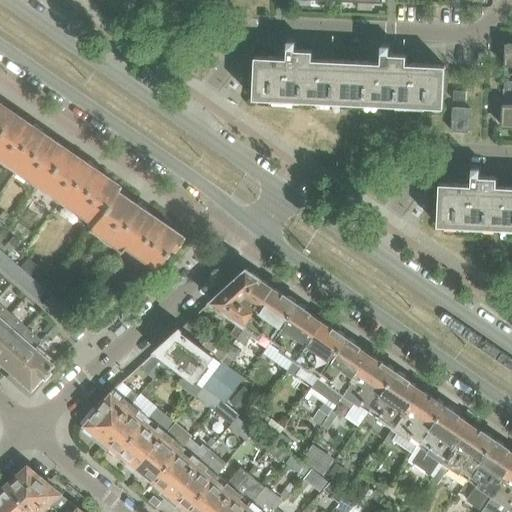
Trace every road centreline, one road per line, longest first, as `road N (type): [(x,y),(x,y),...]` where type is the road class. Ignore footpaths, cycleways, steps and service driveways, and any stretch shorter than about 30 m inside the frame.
road 1 (residential): [(511,4),(502,4),(481,36),(261,29),(184,117)]
road 2 (residential): [(253,225),(511,406)]
road 3 (residential): [(0,40),(253,225)]
road 4 (residential): [(29,430),(253,225)]
road 5 (residential): [(184,117),(13,0)]
road 6 (residential): [(511,160),(425,158),(367,247)]
road 7 (residential): [(511,346),(367,247)]
road 8 (residential): [(127,511),(29,430)]
road 9 (residential): [(281,190),(184,117)]
